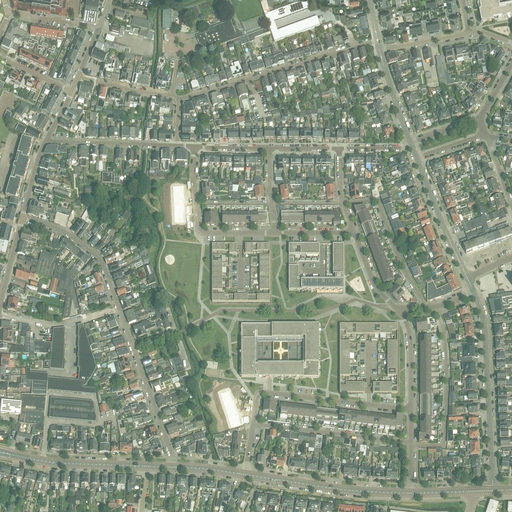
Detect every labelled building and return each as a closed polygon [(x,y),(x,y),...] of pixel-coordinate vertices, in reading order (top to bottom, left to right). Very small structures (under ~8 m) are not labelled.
[(39,0),(32,0),(32,3),(18,0),(17,7),(32,9),(34,10),(35,10),(38,10),(39,0)] [(50,3),(51,3),(51,1),(43,0),(39,0),(38,10),(49,12),(50,3)] [(86,0),(85,7),(98,9),(99,0),(86,0)] [(511,5),(501,8),(499,0),(478,0),(481,18),(487,22),(511,17),(511,5)] [(261,3),(264,12),(269,11),(266,1),(261,3)] [(59,4),(51,3),(50,3),(49,12),(59,14),(60,4),(59,4)] [(451,10),(452,10),(457,9),(456,3),(447,5),(448,8),(445,8),(446,14),(451,13),(451,10)] [(348,14),(363,11),(362,6),(354,8),(354,10),(347,11),(348,14)] [(97,15),(98,9),(85,7),(83,19),(95,21),(97,15)] [(393,17),(393,14),(391,7),(386,8),(387,12),(380,13),(381,19),(390,17),(393,17)] [(163,10),(163,29),(171,29),(171,10),(163,10)] [(130,15),(120,12),(117,11),(115,17),(123,20),(124,21),(126,21),(127,17),(129,18),(130,15)] [(270,13),(264,15),(269,27),(275,25),(274,22),(270,13)] [(352,22),(368,19),(366,13),(359,15),(360,18),(348,20),(343,22),(344,24),(346,24),(352,22)] [(452,16),(451,13),(446,14),(446,17),(447,17),(447,18),(449,19),(450,19),(450,23),(459,21),(458,15),(452,16)] [(438,17),(438,19),(432,20),(433,23),(434,31),(440,30),(439,24),(442,24),(442,22),(441,16),(438,17)] [(393,17),(390,17),(381,19),(383,25),(389,24),(389,27),(388,27),(388,30),(394,29),(393,26),(395,26),(394,19),(393,17)] [(154,25),(130,18),(128,25),(154,33),(154,25)] [(361,26),(369,25),(368,19),(352,22),(346,24),(346,26),(353,25),(357,24),(357,27),(361,26)] [(422,27),(425,27),(423,19),(420,20),(421,22),(415,23),(415,26),(417,35),(423,34),(422,27)] [(434,31),(433,23),(430,23),(429,20),(427,21),(426,19),(423,19),(425,27),(427,26),(429,33),(434,31)] [(13,20),(10,27),(12,28),(11,31),(24,37),(26,38),(28,34),(19,29),(22,24),(13,20)] [(232,41),(239,38),(243,37),(242,32),(235,34),(231,20),(208,29),(208,31),(196,36),(199,44),(201,44),(203,52),(232,41)] [(415,26),(412,26),(412,23),(405,25),(406,28),(407,28),(407,30),(410,29),(411,36),(417,35),(415,26)] [(363,32),(370,31),(369,25),(361,26),(357,27),(358,31),(357,31),(358,34),(363,33),(363,32)] [(120,28),(113,26),(111,33),(120,35),(119,36),(122,37),(125,28),(121,27),(120,28)] [(134,28),(127,26),(127,28),(126,28),(125,31),(129,32),(129,34),(133,35),(134,28)] [(270,32),(268,28),(247,35),(247,36),(249,42),(255,40),(254,38),(270,32)] [(276,28),(270,30),(275,42),(281,40),(277,31),(276,28)] [(409,39),(407,30),(407,28),(406,28),(399,30),(399,33),(402,32),(404,40),(409,39)] [(147,39),(149,32),(141,29),(139,37),(147,39)] [(11,31),(10,34),(7,33),(4,39),(13,43),(15,39),(22,42),(24,37),(11,31)] [(82,34),(78,33),(76,38),(84,41),(86,36),(85,35),(82,34)] [(393,33),(384,34),(386,42),(396,40),(396,36),(394,36),(393,33)] [(327,42),(325,43),(327,50),(333,48),(331,41),(330,41),(329,41),(332,40),(330,34),(325,35),(327,42)] [(241,45),(249,42),(247,36),(243,37),(239,38),(240,41),(241,45)] [(343,45),(341,38),(340,36),(336,37),(336,36),(332,37),(334,44),(335,47),(338,46),(339,46),(343,45)] [(74,42),(82,46),(84,41),(76,38),(74,37),(72,41),(74,42)] [(4,39),(1,47),(2,47),(1,49),(2,50),(1,53),(7,56),(10,49),(17,52),(20,46),(13,43),(4,39)] [(316,53),(314,46),(310,47),(308,41),(306,42),(310,55),(316,53)] [(313,42),(314,46),(316,53),(322,52),(319,41),(313,42)] [(124,51),(129,53),(130,50),(122,47),(123,46),(113,43),(113,44),(107,42),(106,43),(111,48),(111,49),(111,50),(123,54),(124,51)] [(304,57),(310,55),(306,42),(304,43),(306,48),(302,49),(304,57)] [(104,46),(97,43),(91,58),(104,63),(108,64),(109,56),(104,53),(106,49),(103,48),(104,46)] [(278,65),(284,63),(281,51),(278,52),(278,51),(276,51),(274,44),(272,45),(274,52),(278,65)] [(255,59),(254,56),(250,45),(248,46),(252,60),(254,64),(250,65),(252,73),(259,71),(255,59)] [(274,58),(270,59),(272,67),(278,65),(274,52),(272,45),(270,46),(274,58)] [(293,46),(297,59),(303,57),(301,50),(297,51),(295,45),(293,46)] [(485,64),(483,54),(486,53),(489,53),(487,47),(485,47),(484,45),(478,47),(480,60),(481,62),(482,65),(485,64)] [(70,46),(68,51),(78,55),(80,50),(70,46)] [(291,61),(297,59),(293,46),(291,47),(293,52),(289,53),(291,61)] [(468,51),(467,46),(461,47),(462,55),(463,58),(468,57),(469,60),(472,59),(471,51),(468,51)] [(463,58),(462,55),(461,47),(455,48),(456,54),(453,54),(455,61),(458,61),(457,59),(463,58)] [(481,62),(480,60),(478,47),(471,48),(473,56),(476,55),(478,62),(481,62)] [(503,53),(502,50),(494,47),(492,51),(494,52),(493,54),(495,54),(494,55),(495,56),(503,53)] [(23,48),(19,57),(24,59),(28,51),(23,48)] [(291,61),(289,53),(285,54),(285,53),(286,53),(284,49),(283,49),(283,48),(281,48),(285,63),(291,61)] [(359,51),(362,60),(365,59),(368,68),(370,67),(368,58),(365,49),(359,51)] [(451,62),(454,62),(453,57),(451,49),(445,50),(447,60),(450,59),(451,62)] [(434,66),(432,54),(431,50),(423,51),(425,61),(430,60),(431,66),(434,66)] [(33,53),(28,51),(24,59),(29,61),(33,53)] [(70,52),(68,56),(76,60),(78,55),(68,51),(70,52)] [(407,60),(407,59),(411,59),(410,51),(406,52),(406,56),(400,58),(398,52),(394,53),(394,52),(387,54),(386,56),(389,64),(394,62),(397,61),(398,63),(407,60)] [(421,63),(419,52),(418,52),(417,51),(416,52),(415,52),(412,53),(413,58),(412,58),(413,65),(414,69),(417,68),(416,64),(421,63)] [(359,59),(357,52),(351,53),(355,67),(358,66),(356,60),(359,59)] [(37,55),(33,53),(29,61),(34,64),(38,55),(37,55)] [(496,60),(495,60),(500,63),(504,55),(503,53),(495,56),(490,57),(491,59),(493,59),(496,60)] [(38,55),(34,64),(39,66),(43,57),(43,56),(38,54),(37,55),(38,55)] [(270,59),(267,60),(266,54),(262,55),(266,69),(272,67),(270,59)] [(254,56),(255,59),(259,71),(265,69),(262,62),(258,63),(256,55),(254,56)] [(242,67),(244,75),(249,74),(244,56),(241,57),(244,67),(242,67)] [(347,72),(347,70),(342,56),(338,57),(341,67),(339,68),(340,70),(344,70),(345,72),(347,72)] [(447,85),(444,72),(441,56),(435,57),(437,65),(436,65),(440,86),(447,85)] [(43,57),(39,66),(43,68),(48,60),(47,60),(43,57)] [(47,60),(48,60),(43,68),(49,71),(53,61),(48,58),(47,60)] [(335,70),(334,67),(332,59),(326,61),(330,73),(332,73),(332,71),(335,70)] [(64,60),(62,65),(72,69),(74,64),(64,60)] [(116,61),(115,61),(113,61),(112,65),(111,65),(110,67),(108,67),(108,71),(107,71),(105,79),(112,80),(116,61)] [(116,61),(112,80),(118,81),(120,73),(116,73),(118,62),(116,61)] [(227,81),(222,65),(221,61),(218,61),(222,74),(218,75),(221,83),(227,81)] [(233,63),(238,77),(243,76),(240,66),(239,66),(238,61),(233,63)] [(330,73),(326,61),(321,62),(323,70),(327,69),(329,77),(331,76),(330,73)] [(223,64),(228,80),(233,79),(230,69),(228,70),(226,63),(223,64)] [(319,63),(313,65),(317,78),(320,77),(318,72),(321,71),(319,63)] [(60,69),(60,70),(70,74),(72,69),(62,65),(63,65),(62,67),(63,68),(62,70),(60,69)] [(312,65),(306,67),(308,75),(311,74),(312,78),(315,78),(314,73),(312,65)] [(392,74),(405,69),(410,68),(409,65),(399,68),(398,65),(390,67),(392,74)] [(125,83),(128,66),(126,66),(125,72),(122,71),(120,82),(125,83)] [(406,74),(405,72),(412,70),(411,67),(410,68),(405,69),(392,74),(394,80),(402,77),(401,75),(406,74)] [(137,85),(138,76),(140,69),(137,68),(136,76),(133,75),(131,84),(137,85)] [(217,75),(213,76),(213,74),(214,74),(213,70),(212,71),(211,68),(210,68),(208,68),(208,70),(209,70),(213,85),(219,83),(217,75)] [(306,79),(305,76),(303,68),(297,70),(301,83),(303,82),(302,80),(306,79)] [(148,70),(146,69),(145,73),(144,78),(143,78),(142,86),(147,87),(149,79),(150,79),(150,75),(147,74),(148,70)] [(60,70),(58,74),(68,78),(70,74),(60,70)] [(207,87),(213,85),(209,70),(208,70),(206,71),(207,75),(208,75),(209,78),(204,79),(207,87)] [(299,84),(301,83),(297,70),(291,71),(294,79),(297,78),(299,84)] [(295,83),(294,79),(291,71),(286,73),(290,87),(293,86),(292,84),(295,83)] [(444,72),(447,85),(454,84),(453,78),(450,79),(448,71),(444,72)] [(9,82),(14,85),(19,74),(14,72),(9,82)] [(144,78),(145,73),(143,72),(142,77),(138,76),(137,85),(142,86),(143,78),(144,78)] [(195,74),(199,89),(205,87),(203,79),(199,81),(198,78),(199,77),(198,73),(195,74)] [(290,88),(288,89),(287,89),(285,84),(288,84),(285,73),(280,75),(286,95),(286,97),(292,95),(291,92),(290,89),(290,88)] [(368,76),(362,78),(362,76),(354,79),(355,82),(363,80),(364,84),(370,82),(372,89),(379,87),(376,80),(377,80),(377,79),(378,78),(377,77),(376,76),(375,73),(368,76)] [(24,77),(19,74),(14,85),(22,88),(23,86),(26,81),(23,80),(24,77)] [(56,79),(66,83),(68,78),(58,74),(56,79)] [(158,89),(161,90),(163,81),(164,75),(160,74),(160,76),(158,75),(157,79),(158,79),(157,80),(156,85),(159,85),(158,89)] [(193,91),(199,89),(195,74),(190,75),(192,81),(194,80),(195,82),(191,83),(193,91)] [(284,95),(286,95),(280,75),(275,76),(279,86),(281,86),(284,95)] [(394,81),(396,88),(397,87),(410,83),(413,82),(418,80),(417,78),(409,81),(404,83),(402,78),(394,81)] [(270,87),(267,79),(261,81),(264,89),(263,89),(266,100),(269,99),(266,88),(270,87)] [(31,91),(35,82),(30,80),(28,83),(26,81),(23,86),(26,88),(31,90),(31,91)] [(36,94),(41,85),(35,82),(31,91),(36,94)] [(410,83),(397,87),(399,93),(407,91),(407,88),(410,87),(414,85),(413,82),(410,83)] [(456,83),(459,86),(464,90),(467,85),(462,82),(456,83)] [(86,94),(88,85),(82,84),(80,92),(79,92),(78,95),(82,96),(81,100),(79,99),(78,107),(77,107),(76,110),(77,110),(82,111),(83,105),(84,100),(85,93),(86,94)] [(469,86),(482,93),(483,92),(484,92),(485,90),(485,89),(478,85),(477,87),(470,84),(469,86)] [(85,99),(86,99),(89,99),(90,94),(92,95),(94,86),(88,85),(86,94),(85,99)] [(241,87),(248,110),(250,109),(246,96),(248,95),(245,86),(241,87)] [(481,95),(482,93),(469,86),(468,88),(474,92),(473,94),(480,98),(481,98),(482,96),(481,95)] [(62,92),(52,87),(50,92),(59,96),(62,92)] [(244,111),(248,110),(241,87),(236,88),(239,98),(241,97),(243,101),(241,101),(244,111)] [(104,106),(104,104),(105,99),(107,89),(101,88),(101,89),(99,89),(98,92),(100,92),(99,98),(98,104),(104,106)] [(435,91),(434,88),(426,89),(428,97),(433,96),(432,92),(435,91)] [(231,105),(231,104),(230,101),(236,99),(234,89),(227,91),(231,105)] [(115,100),(117,91),(111,90),(110,97),(107,96),(106,102),(109,103),(109,99),(115,100)] [(117,91),(115,100),(117,101),(117,103),(120,104),(119,105),(122,106),(124,99),(121,99),(122,92),(117,91)] [(226,106),(231,105),(227,91),(222,92),(226,106)] [(57,101),(59,96),(50,92),(47,96),(57,101)] [(133,104),(135,95),(130,94),(129,100),(126,100),(124,106),(129,107),(130,103),(133,104)] [(214,95),(218,108),(218,109),(219,109),(219,108),(222,107),(222,106),(224,106),(223,101),(221,94),(219,95),(218,94),(214,95)] [(135,95),(133,104),(137,105),(136,108),(141,109),(142,103),(139,103),(141,96),(135,95)] [(216,109),(218,108),(214,95),(210,96),(213,106),(215,106),(216,109)] [(469,100),(464,95),(462,96),(472,108),(474,107),(476,105),(475,105),(476,105),(473,102),(476,99),(473,98),(471,99),(469,100)] [(52,104),(55,106),(57,101),(47,96),(45,101),(52,104)] [(470,109),(472,108),(462,96),(460,98),(465,104),(463,105),(468,111),(469,111),(470,110),(470,109)] [(419,97),(405,102),(406,104),(407,104),(408,107),(415,104),(414,102),(420,99),(419,97)] [(452,104),(450,98),(450,97),(447,98),(451,109),(449,110),(451,117),(452,117),(452,118),(454,117),(454,116),(456,115),(452,104)] [(452,104),(456,115),(458,115),(459,115),(461,115),(461,114),(459,106),(456,107),(453,97),(450,98),(452,104)] [(161,104),(161,100),(156,99),(153,111),(159,112),(161,104)] [(203,112),(206,111),(202,99),(197,100),(200,107),(202,107),(203,112)] [(165,114),(167,101),(161,100),(161,104),(159,112),(159,113),(165,114)] [(201,113),(200,107),(197,100),(193,101),(195,109),(197,108),(198,111),(199,111),(200,114),(201,113)] [(52,110),(55,106),(52,104),(45,101),(46,101),(45,103),(46,104),(45,106),(43,105),(52,110)] [(169,114),(170,110),(171,111),(173,104),(172,102),(167,101),(165,114),(169,114)] [(445,119),(439,102),(439,101),(436,102),(438,109),(436,110),(440,121),(440,122),(443,121),(442,120),(445,119)] [(370,112),(384,106),(383,105),(382,104),(381,102),(374,104),(375,107),(369,109),(370,112)] [(441,102),(439,102),(445,119),(447,119),(449,119),(449,118),(447,110),(444,111),(441,102)] [(20,104),(15,112),(22,117),(25,112),(21,110),(23,106),(20,104)] [(50,115),(52,110),(43,105),(40,110),(50,115)] [(375,115),(374,113),(377,112),(378,114),(385,111),(384,109),(385,108),(384,106),(370,112),(372,116),(375,115)] [(424,108),(410,113),(411,115),(412,118),(420,115),(419,113),(425,110),(424,108)] [(80,117),(83,111),(82,111),(77,110),(74,114),(68,111),(65,116),(74,122),(78,115),(80,117)] [(237,124),(239,123),(246,122),(244,118),(243,113),(236,115),(236,116),(237,124)] [(375,123),(388,118),(388,116),(387,116),(386,113),(378,116),(380,118),(374,121),(375,123)] [(497,119),(497,116),(498,115),(496,114),(494,117),(493,123),(494,123),(494,126),(501,127),(503,120),(497,119)] [(425,122),(424,119),(426,118),(425,115),(413,120),(414,122),(414,123),(415,126),(425,122)] [(33,118),(46,126),(50,120),(43,116),(41,119),(34,116),(33,118)] [(231,125),(233,125),(237,124),(236,116),(229,118),(229,119),(231,125)] [(43,131),(46,126),(33,118),(31,120),(38,124),(36,127),(43,131)] [(223,126),(221,122),(221,119),(214,121),(216,128),(223,126)] [(63,120),(60,125),(70,131),(71,131),(70,131),(72,128),(74,129),(76,126),(70,123),(70,124),(63,120)] [(425,122),(415,126),(417,132),(419,131),(418,131),(431,126),(429,120),(425,122)] [(24,134),(27,129),(19,124),(16,130),(24,134)] [(376,136),(379,135),(382,133),(384,137),(394,133),(393,129),(392,130),(391,127),(385,129),(383,129),(382,127),(377,129),(375,129),(376,132),(375,133),(376,136)] [(29,132),(27,134),(38,139),(41,134),(31,129),(29,132)] [(200,131),(200,137),(202,137),(202,139),(203,139),(203,140),(208,140),(208,133),(205,133),(205,131),(200,131)] [(223,138),(223,137),(223,131),(217,131),(217,133),(214,133),(214,140),(220,140),(220,139),(221,139),(221,138),(223,138)] [(22,138),(5,196),(19,200),(20,195),(18,194),(21,182),(20,182),(21,180),(24,181),(30,160),(27,159),(28,157),(29,157),(32,145),(34,146),(36,141),(22,138)] [(479,148),(477,148),(481,160),(486,159),(485,156),(485,154),(484,151),(484,152),(482,147),(481,147),(481,146),(479,147),(479,148)] [(56,148),(56,147),(49,147),(48,148),(47,148),(44,155),(56,155),(56,154),(56,148)] [(473,150),(471,151),(476,165),(477,169),(480,168),(478,164),(476,157),(478,156),(476,149),(475,149),(475,148),(473,149),(473,150)] [(118,166),(118,164),(119,161),(123,161),(123,152),(122,151),(121,151),(120,152),(116,152),(116,156),(115,156),(115,166),(118,166)] [(171,156),(171,151),(166,151),(165,167),(165,169),(165,171),(168,171),(169,161),(170,161),(170,164),(171,164),(174,164),(174,156),(171,156)] [(466,152),(468,160),(471,159),(473,166),(475,171),(477,170),(477,169),(476,165),(471,151),(469,151),(468,151),(466,151),(466,152)] [(72,163),(72,161),(76,161),(76,152),(75,152),(73,152),(69,152),(69,160),(67,160),(67,166),(70,166),(71,162),(72,163)] [(465,173),(464,169),(459,155),(457,155),(455,155),(455,156),(454,156),(457,164),(459,163),(463,173),(465,173)] [(389,166),(392,166),(405,160),(404,158),(403,158),(403,156),(396,158),(395,157),(392,158),(394,162),(392,162),(388,164),(389,166)] [(456,177),(455,172),(452,165),(455,164),(452,157),(452,156),(449,157),(450,158),(447,159),(454,178),(456,177)] [(51,160),(48,159),(43,158),(41,163),(59,168),(59,166),(50,163),(51,160)] [(454,178),(447,159),(445,159),(443,159),(443,160),(445,168),(448,167),(452,179),(454,178)] [(435,175),(439,173),(436,163),(434,163),(433,163),(431,164),(433,172),(434,172),(435,175)] [(407,167),(391,173),(392,176),(401,173),(402,176),(409,173),(410,172),(409,169),(408,170),(407,167)] [(53,173),(41,170),(39,176),(47,178),(48,174),(49,174),(49,175),(52,176),(53,173)] [(494,176),(491,170),(483,173),(483,172),(479,173),(480,176),(484,174),(486,179),(494,176)] [(102,173),(102,182),(112,183),(112,174),(102,173)] [(398,186),(412,180),(412,179),(411,176),(410,176),(403,178),(404,180),(397,183),(398,186)] [(251,182),(251,185),(261,185),(261,179),(259,179),(259,177),(255,177),(255,179),(254,179),(254,182),(251,182)] [(51,181),(39,178),(37,184),(45,186),(46,182),(47,182),(47,183),(56,185),(56,182),(51,181)] [(485,181),(476,185),(476,188),(481,186),(484,186),(486,185),(488,189),(497,186),(495,180),(488,182),(489,183),(487,183),(485,181)] [(460,185),(463,184),(462,182),(448,187),(447,185),(440,188),(439,188),(440,191),(441,190),(442,193),(456,187),(460,185)] [(497,186),(488,189),(484,190),(485,193),(488,191),(490,195),(493,194),(499,191),(497,186)] [(456,187),(442,193),(442,195),(443,197),(444,197),(451,195),(450,192),(457,189),(456,187)] [(52,193),(45,190),(36,188),(36,191),(35,192),(35,193),(35,194),(41,196),(40,202),(49,204),(51,200),(45,198),(46,194),(52,196),(52,193)] [(54,188),(53,192),(68,196),(69,192),(54,188)] [(403,199),(417,193),(416,191),(417,191),(416,188),(416,189),(415,188),(408,191),(404,193),(405,195),(402,196),(403,199)] [(409,202),(412,201),(419,198),(419,197),(420,197),(419,195),(418,195),(417,193),(403,199),(404,201),(408,199),(409,202)] [(495,204),(503,201),(500,195),(490,198),(491,202),(488,203),(489,206),(495,204)] [(446,204),(460,199),(459,196),(452,199),(452,196),(444,199),(444,200),(445,202),(446,204)] [(384,206),(390,204),(392,203),(390,197),(387,198),(381,200),(384,206)] [(19,202),(15,200),(11,199),(10,201),(1,199),(0,202),(18,207),(19,202)] [(454,204),(461,201),(460,199),(446,204),(447,206),(446,206),(447,209),(448,208),(448,209),(455,206),(454,204)] [(408,210),(422,204),(421,202),(422,202),(421,200),(420,200),(413,203),(414,205),(407,208),(408,210)] [(495,204),(489,206),(490,209),(496,206),(498,210),(505,207),(503,201),(495,204)] [(16,212),(18,207),(0,202),(0,203),(0,205),(6,207),(6,206),(9,207),(8,210),(16,212)] [(39,204),(40,204),(31,202),(29,208),(30,208),(44,212),(45,209),(40,208),(41,204),(39,204)] [(386,212),(391,210),(392,209),(390,204),(384,206),(386,212)] [(423,209),(424,209),(423,206),(423,207),(422,204),(408,210),(406,211),(407,213),(412,211),(413,213),(416,212),(424,209),(423,209)] [(452,219),(458,216),(461,215),(460,212),(461,211),(461,209),(466,207),(465,204),(456,208),(456,210),(450,213),(452,219)] [(364,205),(354,209),(356,215),(368,211),(367,210),(366,211),(364,205)] [(222,213),(222,224),(229,224),(229,213),(225,213),(225,211),(223,211),(223,206),(219,206),(219,213),(222,213)] [(68,210),(66,210),(58,207),(57,213),(69,216),(71,211),(68,210)] [(30,208),(29,208),(28,215),(36,217),(37,213),(43,215),(44,212),(30,208)] [(481,218),(482,217),(485,216),(487,216),(484,208),(478,210),(481,218)] [(505,216),(508,215),(506,209),(497,212),(499,218),(500,220),(503,219),(502,217),(505,216)] [(122,215),(127,220),(131,214),(126,210),(122,215)] [(368,211),(356,215),(357,215),(359,220),(370,216),(368,211)] [(418,220),(426,217),(426,216),(427,215),(426,214),(425,214),(424,211),(419,213),(419,212),(411,215),(413,219),(417,217),(418,220)] [(258,224),(266,224),(266,212),(258,212),(258,224)] [(281,212),(281,224),(289,224),(289,212),(281,212)] [(54,222),(56,216),(47,213),(46,217),(50,218),(50,220),(54,222)] [(13,223),(15,218),(2,214),(2,216),(3,217),(2,220),(13,223)] [(359,220),(361,225),(373,221),(373,220),(371,221),(370,216),(359,220)] [(468,219),(460,222),(458,216),(452,219),(454,225),(460,223),(461,225),(462,225),(469,222),(468,219)] [(467,239),(471,251),(472,252),(489,246),(489,245),(486,238),(485,232),(489,231),(486,223),(487,222),(485,216),(482,217),(481,218),(470,221),(469,222),(462,225),(464,230),(467,239)] [(90,226),(89,226),(91,222),(87,219),(86,222),(86,223),(82,229),(83,230),(78,236),(82,240),(84,237),(86,239),(91,233),(87,230),(90,226)] [(396,226),(392,227),(393,232),(402,228),(401,226),(402,225),(400,219),(396,221),(394,222),(396,226)] [(422,227),(430,224),(429,223),(429,222),(429,221),(428,221),(428,219),(412,225),(413,228),(421,225),(422,227)] [(86,222),(82,220),(81,221),(80,220),(71,231),(76,234),(81,229),(82,229),(85,224),(86,223),(86,222)] [(373,221),(361,225),(364,232),(376,228),(373,221)] [(507,238),(511,236),(511,234),(508,223),(502,225),(507,238)] [(501,240),(507,238),(502,225),(496,227),(496,228),(501,240)] [(99,240),(101,238),(101,237),(98,235),(103,228),(101,226),(95,233),(96,233),(91,239),(92,240),(89,243),(94,247),(99,241),(99,240)] [(426,236),(433,233),(434,232),(433,230),(432,230),(431,227),(423,230),(426,236)] [(376,228),(364,232),(367,240),(378,235),(376,228)] [(404,228),(402,228),(393,232),(396,239),(410,234),(409,231),(401,234),(401,233),(405,231),(404,228)] [(495,242),(501,240),(496,228),(490,230),(495,242)] [(486,238),(489,245),(495,242),(490,230),(489,231),(485,232),(486,238)] [(31,238),(31,235),(23,233),(21,239),(30,241),(36,243),(37,240),(31,238)] [(433,233),(426,236),(428,242),(432,240),(433,241),(435,240),(434,239),(436,239),(433,233)] [(107,234),(96,248),(98,249),(98,250),(99,251),(100,251),(105,245),(103,244),(107,239),(106,238),(109,235),(107,234)] [(378,235),(367,240),(369,245),(379,241),(377,236),(379,236),(378,235)] [(57,250),(58,246),(60,241),(54,239),(53,244),(50,243),(49,248),(57,250)] [(62,254),(70,243),(65,239),(60,245),(63,248),(59,253),(58,255),(61,256),(62,254)] [(471,251),(467,239),(461,241),(466,254),(472,252),(471,251)] [(0,247),(7,249),(9,243),(0,240),(0,247)] [(108,247),(102,253),(103,254),(104,256),(105,255),(106,257),(109,254),(110,255),(112,252),(111,251),(119,244),(115,240),(112,242),(114,244),(109,249),(108,247)] [(21,241),(19,248),(33,251),(41,253),(42,251),(34,249),(33,249),(27,247),(29,243),(21,241)] [(369,245),(371,250),(381,246),(379,241),(369,245)] [(70,253),(75,247),(70,243),(62,254),(61,256),(62,257),(67,251),(70,253)] [(432,253),(440,249),(437,243),(429,246),(429,245),(425,247),(426,250),(430,248),(432,253)] [(218,245),(218,253),(225,253),(225,252),(229,252),(229,244),(225,244),(225,245),(218,245)] [(229,252),(229,254),(238,254),(238,251),(237,251),(237,245),(234,245),(234,244),(229,244),(229,252)] [(243,251),(243,254),(252,254),(252,252),(252,244),(248,244),(248,245),(245,245),(245,251),(243,251)] [(252,244),(252,252),(257,252),(257,253),(264,253),(264,245),(256,245),(256,244),(252,244)] [(134,253),(143,249),(141,246),(132,251),(131,251),(132,255),(134,253)] [(381,246),(371,250),(373,256),(383,252),(381,246)] [(76,247),(67,258),(69,260),(71,258),(74,260),(76,258),(81,251),(76,247)] [(32,254),(33,251),(19,248),(17,254),(25,256),(26,252),(32,254)] [(440,249),(432,253),(434,257),(430,259),(431,261),(435,259),(443,256),(440,249)] [(75,264),(74,266),(76,267),(86,255),(81,251),(76,258),(78,259),(75,264)] [(373,256),(375,261),(385,257),(383,252),(373,256)] [(52,264),(54,258),(55,257),(41,253),(39,260),(34,259),(33,261),(20,257),(19,260),(33,264),(31,271),(36,272),(36,273),(53,278),(57,266),(56,265),(52,264)] [(116,261),(115,259),(119,256),(118,254),(112,257),(105,259),(107,265),(114,262),(114,261),(116,261)] [(75,269),(72,272),(79,275),(81,273),(77,270),(78,269),(83,263),(86,266),(91,259),(86,255),(76,267),(75,269)] [(377,266),(387,262),(385,257),(375,261),(377,266)] [(437,269),(440,267),(447,264),(444,258),(434,263),(437,269)] [(90,270),(96,263),(92,260),(82,272),(84,274),(88,269),(90,270)] [(118,266),(124,264),(127,263),(125,260),(117,263),(117,264),(110,267),(111,269),(110,269),(111,272),(112,271),(112,272),(119,270),(118,266)] [(377,266),(379,272),(389,268),(387,262),(377,266)] [(60,267),(57,266),(53,279),(61,281),(59,288),(68,292),(74,281),(77,278),(78,276),(72,273),(66,270),(65,270),(60,267)] [(448,266),(441,269),(439,271),(438,269),(436,271),(437,274),(442,272),(444,275),(450,272),(448,266)] [(114,280),(115,280),(122,277),(121,274),(127,270),(126,267),(120,271),(117,272),(117,273),(113,274),(113,276),(113,277),(114,280)] [(289,267),(289,291),(344,291),(344,275),(333,275),(327,275),(327,279),(319,279),(319,281),(297,281),(297,279),(299,279),(299,267),(289,267)] [(418,267),(410,270),(412,275),(414,278),(419,276),(417,270),(419,269),(418,267)] [(389,268),(379,272),(381,277),(391,273),(389,268)] [(30,273),(23,270),(19,269),(16,277),(28,281),(29,276),(33,278),(35,273),(31,272),(30,273)] [(381,277),(383,284),(394,280),(391,273),(381,277)] [(87,284),(101,279),(100,274),(86,279),(87,284)] [(449,284),(457,281),(454,275),(446,279),(449,284)] [(149,285),(156,283),(153,276),(148,278),(150,281),(148,281),(149,285)] [(128,281),(126,278),(120,280),(120,281),(116,283),(118,289),(126,286),(125,283),(128,281)] [(59,288),(61,281),(53,279),(50,291),(66,296),(72,298),(68,292),(59,288)] [(93,287),(103,283),(101,279),(87,284),(88,286),(92,285),(93,287)] [(453,293),(455,292),(455,290),(460,288),(457,281),(449,284),(453,293)] [(449,284),(436,290),(433,282),(427,284),(427,302),(442,297),(442,298),(453,293),(449,284)] [(91,295),(97,293),(104,291),(102,285),(86,291),(87,294),(90,293),(91,295)] [(395,285),(388,293),(392,297),(400,289),(395,285)] [(17,287),(13,287),(11,294),(15,295),(14,296),(19,297),(20,294),(27,296),(28,291),(25,290),(24,291),(21,290),(21,288),(17,287)] [(116,291),(119,297),(127,294),(126,293),(131,292),(130,289),(125,290),(124,288),(116,291)] [(392,297),(396,301),(404,294),(400,289),(392,297)] [(490,300),(488,300),(492,315),(495,314),(495,315),(504,314),(503,309),(510,308),(509,304),(511,303),(511,292),(505,294),(504,294),(502,294),(502,291),(497,292),(498,292),(497,292),(498,294),(489,296),(490,300)] [(218,293),(218,302),(225,302),(225,303),(229,303),(229,295),(225,295),(225,293),(218,293)] [(252,295),(252,303),(256,303),(256,302),(264,302),(264,293),(257,293),(257,295),(252,295)] [(121,304),(135,300),(133,294),(119,299),(121,304)] [(72,298),(66,296),(65,307),(62,320),(69,318),(72,298)] [(90,305),(94,303),(94,304),(100,302),(101,305),(109,302),(107,296),(104,297),(103,296),(99,298),(90,301),(88,302),(90,305)] [(121,304),(124,310),(131,307),(131,305),(136,303),(135,299),(135,300),(121,304)] [(17,309),(18,307),(9,305),(8,310),(16,312),(21,313),(22,310),(17,309)] [(445,322),(451,320),(450,317),(455,315),(460,313),(461,316),(469,313),(469,312),(468,309),(468,310),(467,307),(459,310),(454,312),(443,315),(445,322)] [(145,312),(148,311),(147,308),(133,313),(132,311),(125,314),(127,319),(142,313),(145,312)] [(142,313),(127,319),(129,324),(136,321),(135,319),(143,316),(142,313)] [(100,327),(102,326),(115,322),(115,319),(115,318),(114,317),(106,319),(107,322),(99,325),(100,327)] [(162,321),(164,327),(165,329),(170,328),(170,327),(167,319),(162,321)] [(16,326),(15,326),(10,325),(10,322),(2,321),(2,328),(15,329),(16,329),(16,326)] [(86,331),(95,329),(93,322),(84,325),(86,331)] [(135,331),(152,325),(151,323),(143,325),(142,324),(133,327),(135,331)] [(79,329),(78,337),(87,338),(83,324),(77,326),(79,329)] [(146,334),(145,331),(156,327),(155,324),(152,325),(135,331),(136,336),(137,335),(138,338),(146,334)] [(319,325),(306,325),(241,325),(241,352),(241,378),(273,378),(319,378),(319,351),(319,325)] [(102,338),(106,336),(112,334),(113,337),(120,335),(120,334),(120,333),(120,332),(119,332),(118,329),(105,334),(104,332),(101,334),(102,338)] [(25,339),(26,352),(34,352),(35,354),(50,355),(51,344),(34,342),(34,339),(30,339),(30,332),(26,332),(26,339),(25,339)] [(91,346),(96,344),(94,336),(92,336),(88,337),(91,346)] [(109,347),(124,341),(123,337),(113,340),(113,343),(108,344),(109,347)] [(53,339),(52,349),(65,350),(66,340),(65,340),(53,339)] [(116,349),(126,346),(124,341),(109,347),(101,348),(102,351),(109,349),(115,347),(116,349)] [(462,353),(463,353),(475,352),(474,348),(473,346),(467,347),(467,343),(461,344),(462,353)] [(17,346),(0,344),(0,349),(7,350),(11,350),(10,354),(25,354),(24,347),(17,346)] [(112,356),(128,352),(126,347),(116,350),(117,352),(111,354),(107,355),(108,357),(112,356)] [(504,355),(508,355),(511,354),(511,351),(500,352),(500,353),(496,354),(496,356),(496,357),(495,357),(496,359),(496,360),(505,360),(504,355)] [(119,359),(130,356),(128,352),(112,356),(108,357),(109,362),(112,361),(112,359),(118,356),(119,359)] [(475,356),(475,352),(463,353),(463,358),(458,358),(459,362),(461,362),(468,361),(468,358),(474,358),(474,356),(475,356)] [(182,364),(179,356),(172,359),(175,366),(182,364)] [(51,359),(50,369),(64,371),(65,360),(64,360),(51,359)] [(128,359),(118,362),(113,363),(114,364),(115,368),(119,367),(129,365),(128,359)] [(142,362),(145,368),(152,365),(157,363),(156,360),(151,362),(150,359),(142,362)] [(474,366),(474,364),(468,364),(468,361),(461,362),(461,365),(462,365),(462,371),(464,371),(464,370),(475,370),(475,366),(474,366)] [(147,375),(154,372),(153,369),(165,365),(164,362),(152,366),(152,367),(145,369),(147,375)] [(182,364),(175,366),(177,373),(178,373),(184,371),(182,364)] [(119,367),(115,368),(116,373),(114,373),(112,374),(108,375),(108,378),(111,377),(115,376),(123,374),(122,372),(130,370),(129,365),(119,367)] [(148,376),(150,382),(158,379),(157,376),(170,372),(169,368),(148,376)] [(31,369),(26,369),(27,377),(27,381),(48,383),(48,374),(31,373),(31,369)] [(469,376),(475,376),(475,374),(476,374),(475,370),(464,370),(464,371),(464,376),(462,376),(462,380),(469,379),(469,376)] [(187,378),(184,371),(178,373),(180,380),(187,378)] [(124,379),(124,381),(127,380),(134,377),(133,372),(123,375),(123,374),(115,376),(115,377),(111,377),(112,379),(112,381),(114,382),(120,380),(124,379)] [(79,373),(78,381),(83,381),(83,386),(85,386),(93,374),(79,373)] [(158,381),(150,384),(153,390),(154,390),(156,393),(161,391),(160,388),(161,387),(160,387),(163,386),(163,383),(172,380),(171,376),(163,379),(158,381)] [(45,395),(46,383),(27,381),(27,382),(27,384),(26,384),(25,387),(27,387),(26,387),(33,388),(33,394),(45,395)] [(119,386),(111,388),(112,393),(120,391),(123,390),(130,388),(131,390),(138,388),(136,382),(122,387),(122,386),(119,386)] [(357,384),(357,394),(364,394),(364,388),(366,388),(366,384),(357,384)] [(380,394),(380,384),(371,384),(371,388),(373,388),(373,394),(380,394)] [(506,396),(506,393),(511,393),(511,388),(502,389),(502,390),(498,390),(498,393),(497,394),(497,395),(498,396),(498,397),(506,396)] [(222,398),(231,395),(229,390),(220,393),(221,397),(222,398)] [(133,401),(135,401),(142,398),(140,393),(133,395),(132,394),(124,397),(125,401),(131,399),(131,400),(133,401)] [(24,424),(34,425),(37,425),(44,425),(45,417),(47,396),(9,394),(9,397),(18,398),(17,402),(2,401),(1,413),(22,415),(25,415),(24,424)] [(175,398),(179,396),(178,394),(164,399),(163,396),(156,399),(158,404),(171,399),(175,398)] [(223,404),(234,400),(233,400),(231,395),(222,398),(222,400),(223,404)] [(51,398),(49,418),(53,419),(96,422),(96,418),(93,402),(51,398)] [(158,404),(160,409),(167,406),(166,404),(172,402),(171,399),(158,404)] [(234,400),(223,404),(225,408),(225,410),(236,406),(234,400)] [(139,406),(138,404),(130,406),(132,411),(134,410),(135,415),(147,411),(146,409),(147,409),(146,408),(146,407),(144,404),(139,406)] [(280,415),(287,416),(288,405),(281,404),(280,415)] [(469,413),(477,412),(477,411),(477,409),(477,406),(471,406),(471,404),(466,405),(464,405),(464,409),(468,408),(469,413)] [(106,410),(105,405),(99,406),(101,413),(109,411),(109,409),(106,410)] [(176,406),(163,411),(164,413),(163,414),(164,416),(165,416),(172,414),(172,415),(171,415),(172,416),(177,414),(175,410),(177,409),(177,410),(183,408),(181,405),(176,406)] [(227,416),(237,412),(236,406),(225,410),(225,411),(227,416)] [(315,421),(323,421),(324,409),(317,408),(315,421)] [(323,421),(331,422),(332,410),(324,409),(323,421)] [(331,422),(339,423),(340,411),(332,410),(331,422)] [(237,412),(227,416),(228,420),(229,422),(239,418),(237,412)] [(141,416),(133,418),(134,423),(138,422),(139,425),(144,423),(151,421),(149,415),(146,417),(146,415),(141,417),(141,416)] [(241,425),(239,418),(229,422),(229,423),(231,428),(241,425)] [(469,427),(477,426),(477,423),(477,422),(478,421),(478,419),(477,419),(477,418),(469,419),(469,423),(465,423),(465,427),(469,426),(469,427)] [(120,420),(117,421),(120,435),(126,434),(123,420),(120,420)] [(168,431),(183,426),(182,423),(177,425),(176,423),(166,427),(168,431)] [(188,429),(189,431),(194,430),(194,429),(192,423),(190,424),(184,425),(186,430),(188,429)] [(170,436),(174,434),(180,432),(179,430),(181,429),(184,428),(183,426),(168,431),(170,436)] [(193,436),(194,439),(195,442),(205,439),(203,432),(193,435),(193,436)] [(290,439),(290,433),(282,432),(281,438),(281,441),(286,442),(287,439),(290,439)] [(156,433),(147,436),(148,439),(146,440),(147,441),(157,438),(156,433)] [(298,440),(299,434),(291,433),(290,433),(290,439),(294,440),(293,445),(297,446),(298,440)] [(23,444),(25,436),(18,434),(16,442),(23,444)] [(193,436),(193,435),(189,436),(174,442),(176,449),(184,446),(183,443),(191,440),(189,437),(193,436)] [(32,437),(25,436),(23,444),(30,445),(32,437)] [(40,448),(42,441),(43,441),(44,437),(39,436),(39,439),(36,438),(34,447),(40,448)] [(321,450),(322,437),(316,436),(314,449),(321,450)] [(501,446),(501,447),(509,446),(509,443),(511,442),(511,438),(505,439),(505,440),(500,440),(500,443),(500,444),(500,445),(501,446)] [(143,451),(160,445),(158,439),(151,442),(152,444),(142,448),(143,451)] [(240,444),(241,441),(225,439),(225,441),(229,442),(228,442),(233,443),(233,446),(240,447),(241,447),(241,444),(240,444)] [(92,442),(92,440),(89,440),(89,446),(90,446),(90,452),(93,452),(94,452),(95,453),(96,452),(97,452),(97,443),(92,442)] [(183,451),(183,455),(188,455),(189,455),(189,452),(195,452),(195,444),(193,445),(186,448),(186,450),(183,449),(183,451)] [(199,444),(198,456),(199,456),(199,457),(203,457),(203,456),(206,456),(206,452),(207,452),(207,448),(206,448),(207,445),(199,444)] [(144,453),(148,452),(154,450),(155,452),(156,452),(158,452),(158,451),(162,449),(160,445),(143,451),(144,453)] [(267,458),(268,453),(263,452),(262,457),(258,457),(257,463),(264,464),(265,458),(267,458)] [(278,460),(277,466),(283,467),(284,463),(285,464),(286,457),(283,456),(283,460),(278,460)] [(337,474),(338,468),(340,468),(341,463),(335,462),(334,467),(331,467),(331,473),(337,474)] [(33,474),(31,473),(29,482),(28,489),(30,489),(32,483),(33,483),(34,482),(35,482),(37,474),(36,474),(33,473),(33,474)] [(45,492),(46,486),(46,484),(48,485),(49,477),(48,477),(48,476),(46,476),(44,476),(42,485),(41,489),(41,491),(45,492)] [(79,476),(72,476),(72,483),(71,483),(70,491),(75,491),(75,485),(79,485),(79,476)] [(117,486),(117,492),(120,493),(120,490),(121,490),(121,485),(125,485),(125,477),(124,477),(122,477),(121,477),(119,477),(118,486),(117,486)] [(132,478),(129,478),(129,482),(128,482),(128,492),(131,492),(131,491),(132,491),(132,485),(135,485),(135,486),(139,487),(140,480),(135,480),(136,478),(134,478),(134,477),(133,477),(132,478)] [(223,501),(224,496),(226,485),(221,484),(220,491),(222,491),(221,492),(222,492),(221,501),(217,500),(215,507),(220,508),(222,501),(223,501)] [(234,490),(230,489),(231,485),(226,485),(224,496),(223,501),(229,502),(231,497),(234,490)] [(238,505),(245,492),(242,491),(241,492),(239,491),(237,495),(235,498),(238,500),(236,504),(238,505)] [(245,492),(238,505),(240,506),(242,502),(246,504),(250,496),(247,495),(247,493),(245,492)] [(278,497),(274,497),(272,509),(271,511),(277,511),(279,498),(278,498),(278,497)] [(117,502),(109,501),(108,511),(110,511),(117,508),(117,502)] [(488,508),(496,511),(498,504),(490,501),(488,508)]
